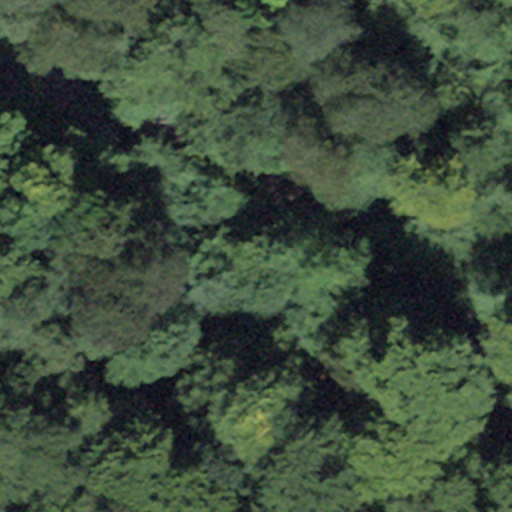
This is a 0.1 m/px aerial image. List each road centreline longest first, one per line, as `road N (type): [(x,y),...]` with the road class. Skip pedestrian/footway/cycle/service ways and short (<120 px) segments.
road 1 (track): [(511,317),(0,73)]
road 2 (track): [(0,68),(511,24)]
road 3 (track): [(272,200),(0,368)]
